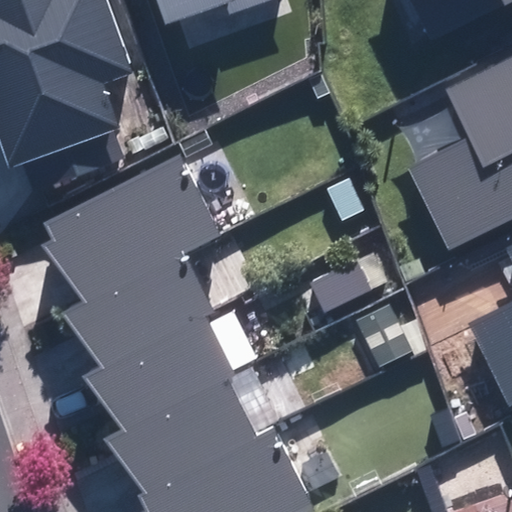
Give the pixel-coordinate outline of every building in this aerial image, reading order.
[(107,0),(0,0),(0,85),(25,166),(148,128),(107,0)] [(159,0),(170,34),(272,0),(159,0)] [(511,0),(402,0),(429,56),(511,16),(511,0)] [(459,107),(394,137),(451,256),(511,227),(511,49),(447,81),(459,107)] [(55,239),(41,246),(87,303),(60,314),(104,369),(84,377),(124,431),(102,440),(147,493),(138,497),(149,511),(147,511),(305,511),(316,507),(275,426),(255,436),(227,379),(236,375),(206,316),(214,312),(185,254),(218,237),(178,157),(46,222),(55,239)] [(356,167),(319,181),(337,231),(374,217),(356,167)] [(507,308),(475,323),(506,392),(511,389),(511,262),(491,272),(507,308)] [(394,302),(353,320),(375,372),(416,354),(394,302)]
